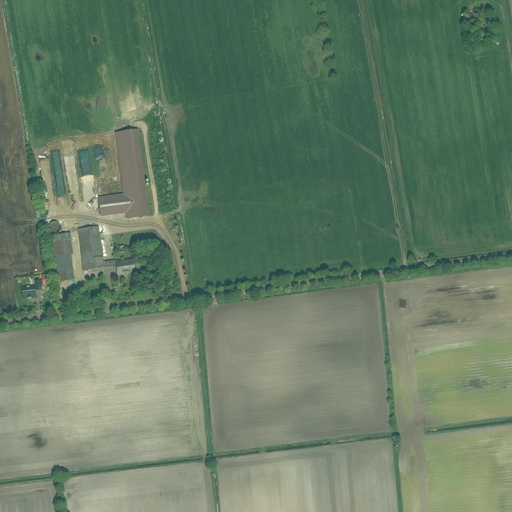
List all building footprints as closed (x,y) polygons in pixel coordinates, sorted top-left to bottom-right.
[(120,195),(96,198),(98,217),(124,215),(124,220),(146,218),(137,131),(114,133),(120,195)] [(93,146),(98,175),(106,174),(102,145),(93,146)] [(84,189),(95,188),(90,158),(79,159),(84,189)] [(59,230),(59,229),(59,228),(58,227),(57,225),(55,224),(54,224),(53,224),(51,224),(50,225),(49,226),(48,227),(48,228),(48,229),(48,231),(49,232),(50,233),(51,234),(52,234),(54,234),(55,234),(57,233),(58,231),(59,230)] [(99,226),(79,230),(87,274),(117,269),(119,277),(137,273),(135,261),(106,266),(102,243),(106,242),(105,233),(100,234),(99,228),(99,226)] [(53,243),(59,280),(72,278),(69,256),(73,255),(70,240),(53,243)] [(43,292),(42,282),(34,283),(35,293),(43,292)] [(19,290),(21,300),(34,298),(33,288),(19,290)]
